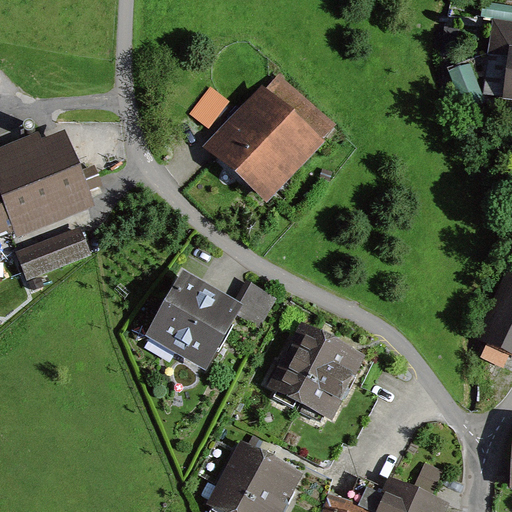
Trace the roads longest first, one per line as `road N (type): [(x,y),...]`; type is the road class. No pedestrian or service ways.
road 1 (residential): [(126,0),(126,122),(141,170),(252,266),(377,329),(412,360),(474,443)]
road 2 (unknown): [(0,115),(126,104)]
